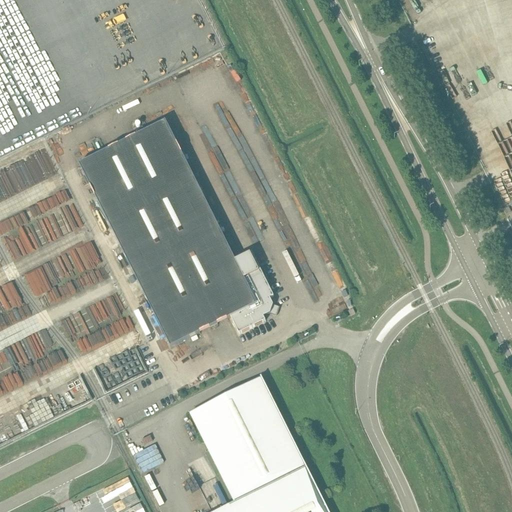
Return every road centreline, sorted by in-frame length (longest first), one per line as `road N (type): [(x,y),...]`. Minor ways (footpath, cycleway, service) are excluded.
road 1 (unknown): [(313,304),(203,106),(165,97),(85,126),(75,144),(83,179),(163,349),(184,369),(218,359)]
road 2 (tertiary): [(330,0),(465,268)]
road 3 (tertiary): [(475,238),(348,0)]
road 4 (unknown): [(334,324),(188,404),(171,449),(177,479)]
road 5 (unclassified): [(0,510),(83,469),(96,450),(76,437),(0,474)]
road 6 (unclassified): [(465,268),(406,299),(371,338),(359,396),(375,434)]
road 7 (unclassified): [(375,434),(371,387),(384,344),(417,312),(473,284)]
